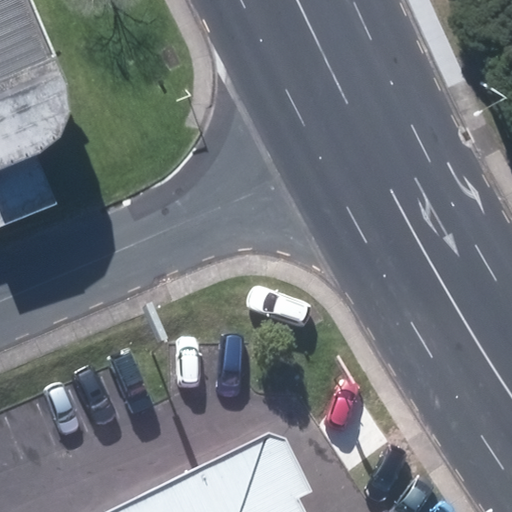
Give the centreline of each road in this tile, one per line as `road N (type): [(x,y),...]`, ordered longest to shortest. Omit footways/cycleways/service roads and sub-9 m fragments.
road 1 (unclassified): [(0,297),(370,138)]
road 2 (tertiary): [(370,138),(511,406)]
road 3 (tertiary): [(302,0),(370,138)]
